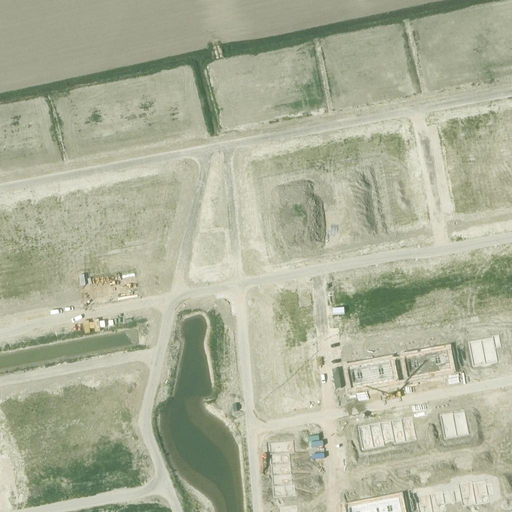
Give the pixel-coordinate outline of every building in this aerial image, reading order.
[(499,110),(488,112),(492,133),(503,130),(499,110)] [(488,112),(477,114),(481,135),(492,133),(488,112)] [(477,114),(467,116),(470,137),(481,135),(477,114)] [(467,116),(456,118),(460,139),(470,137),(467,116)] [(456,118),(445,120),(449,141),(460,139),(456,118)] [(401,129),(390,131),(394,151),(405,149),(401,129)] [(390,131),(379,133),(383,153),(394,151),(390,131)] [(379,133),(368,135),(372,155),(383,153),(379,133)] [(344,140),(332,142),(336,162),(347,160),(344,140)] [(332,142),(322,144),(326,164),(336,162),(332,142)] [(322,144),(311,146),(314,166),(326,164),(322,144)] [(511,183),(502,185),(505,205),(511,204),(511,183)] [(502,185),(491,187),(495,208),(497,208),(497,207),(505,205),(502,185)] [(491,187),(480,189),(484,209),(485,209),(493,207),(493,209),(495,208),(491,187)] [(480,189),(470,191),(474,211),(479,210),(484,209),(480,189)] [(272,191),(252,193),(253,205),(273,204),(272,191)] [(470,191),(459,193),(462,213),(474,211),(470,191)] [(59,193),(47,196),(51,217),(63,214),(62,209),(62,206),(61,206),(61,205),(61,203),(61,202),(60,199),(59,194),(59,193)] [(47,196),(34,198),(35,204),(36,207),(36,210),(37,210),(37,211),(37,214),(38,219),(51,217),(47,196)] [(421,201),(408,203),(412,223),(425,221),(421,201)] [(7,203),(0,204),(0,225),(1,230),(1,228),(12,225),(11,223),(10,219),(10,216),(9,215),(10,215),(9,212),(8,209),(8,206),(7,204),(7,203)] [(408,203),(395,206),(399,227),(402,226),(402,225),(407,224),(407,225),(411,224),(411,223),(412,223),(408,203)] [(253,205),(254,218),(274,216),(273,204),(253,205)] [(395,206),(385,208),(389,228),(398,226),(398,227),(399,227),(395,206)] [(385,208),(374,210),(377,230),(389,228),(385,208)] [(347,214),(335,216),(339,237),(343,236),(343,237),(351,236),(347,214)] [(330,217),(322,219),(326,239),(339,237),(335,216),(330,217)] [(271,235),(255,236),(256,250),(271,249),(272,252),(281,251),(281,248),(282,248),(281,239),(289,238),(288,227),(270,229),(271,235)] [(479,268),(467,270),(471,291),(483,289),(484,289),(480,268),(479,268)] [(30,270),(19,272),(24,296),(34,294),(35,294),(33,286),(35,286),(34,282),(33,282),(33,280),(32,281),(30,270)] [(455,273),(458,293),(459,293),(466,292),(471,291),(467,270),(462,271),(455,273)] [(9,274),(8,274),(13,298),(14,298),(14,299),(18,299),(17,298),(19,297),(24,296),(19,272),(18,272),(19,276),(10,278),(9,274)] [(8,274),(0,275),(0,292),(2,301),(2,300),(2,301),(13,299),(13,298),(8,274)] [(419,282),(423,302),(433,300),(434,299),(430,280),(429,280),(419,281),(419,282)] [(413,283),(408,284),(412,304),(423,302),(419,282),(418,282),(413,283)] [(397,286),(401,306),(412,304),(408,284),(397,286)] [(373,288),(368,289),(372,309),(377,308),(383,307),(383,306),(384,306),(380,287),(380,288),(380,287),(373,288)] [(368,289),(358,291),(362,311),(372,309),(368,289)] [(358,291),(347,293),(351,313),(362,311),(358,291)] [(336,296),(339,315),(340,315),(346,314),(351,313),(347,293),(342,294),(336,295),(336,296)] [(277,309),(257,310),(258,322),(278,320),(277,309)] [(278,320),(258,322),(259,332),(279,331),(279,320),(278,320)] [(279,331),(259,332),(260,343),(280,341),(279,331)] [(280,341),(260,343),(261,354),(281,352),(280,341)] [(494,342),(482,345),(485,365),(498,363),(494,342)] [(482,345),(469,347),(473,367),(473,366),(473,367),(484,365),(485,365),(482,345)] [(447,350),(436,353),(440,373),(451,371),(447,350)] [(281,352),(261,354),(262,365),(282,364),(281,352)] [(436,353),(426,355),(430,375),(440,373),(436,353)] [(426,355),(415,357),(419,377),(430,375),(426,355)] [(415,357),(404,359),(408,380),(419,377),(415,357)] [(391,361),(380,363),(384,384),(395,382),(391,361)] [(380,363),(369,365),(373,386),(384,384),(380,363)] [(369,365),(358,367),(362,388),(373,386),(369,365)] [(358,367),(347,369),(351,390),(362,388),(358,367)] [(286,369),(266,370),(267,382),(287,380),(286,369)] [(287,380),(267,382),(268,392),(268,393),(288,391),(287,380)] [(67,390),(54,393),(59,417),(71,415),(70,411),(70,410),(67,391),(67,390)] [(288,391),(268,393),(268,395),(269,404),(289,402),(288,391)] [(42,395),(46,415),(58,413),(58,418),(59,417),(54,393),(42,395)] [(23,398),(11,401),(16,426),(28,423),(27,419),(27,418),(23,399),(23,398)] [(0,410),(2,423),(3,423),(3,424),(14,421),(15,426),(16,426),(11,401),(0,403),(0,410)] [(453,413),(452,413),(456,433),(469,431),(465,411),(453,413)] [(440,416),(443,435),(456,433),(452,413),(440,415),(440,416)] [(412,416),(401,418),(405,438),(416,436),(415,436),(416,435),(412,416)] [(401,418),(390,420),(394,440),(405,438),(401,418)] [(380,422),(383,442),(394,440),(390,420),(380,422)] [(380,422),(369,424),(373,444),(383,442),(380,422)] [(369,424),(358,426),(361,446),(362,446),(373,444),(369,424)] [(269,443),(270,455),(290,453),(289,442),(288,442),(269,443)] [(110,452),(105,452),(108,465),(132,460),(130,448),(110,451),(110,452)] [(290,453),(270,455),(271,465),(291,464),(290,453)] [(108,465),(110,477),(114,476),(115,476),(134,473),(134,472),(135,472),(132,460),(108,465)] [(82,464),(71,466),(75,488),(86,486),(82,465),(82,464)] [(291,464),(271,465),(271,466),(272,476),(292,474),(291,464)] [(71,466),(60,468),(64,490),(75,488),(71,466)] [(60,468),(50,471),(54,492),(64,490),(60,468)] [(50,471),(39,473),(43,494),(54,492),(50,471)] [(39,473),(28,475),(33,496),(43,494),(39,473)] [(292,474),(272,476),(273,487),(272,487),(293,485),(292,474)] [(17,477),(21,498),(21,499),(33,496),(28,475),(17,477)] [(486,483),(472,485),(476,506),(490,503),(488,496),(494,495),(492,483),(486,484),(486,483)] [(293,485),(272,487),(273,498),(274,498),(293,497),(294,497),(293,485)] [(458,489),(452,490),(455,503),(461,502),(462,507),(475,505),(475,506),(476,506),(472,485),(458,488),(458,489)] [(443,491),(429,493),(432,511),(443,511),(446,511),(445,505),(451,504),(449,491),(443,492),(443,491)] [(415,497),(409,499),(411,511),(417,510),(417,511),(432,511),(429,493),(415,496),(415,497)] [(402,511),(399,498),(388,500),(390,511),(402,511)] [(390,511),(388,500),(378,502),(379,511),(390,511)] [(379,511),(378,502),(367,505),(368,511),(379,511)]
